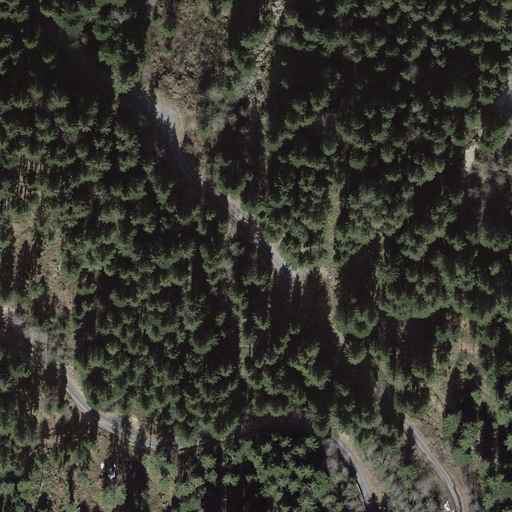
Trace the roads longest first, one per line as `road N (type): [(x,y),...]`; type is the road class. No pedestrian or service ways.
road 1 (track): [(456,511),(426,450),(256,238),(181,160),(153,110),(46,29),(29,0)]
road 2 (track): [(0,325),(122,435),(186,445),(275,419),(304,420),(348,454),(372,511)]
